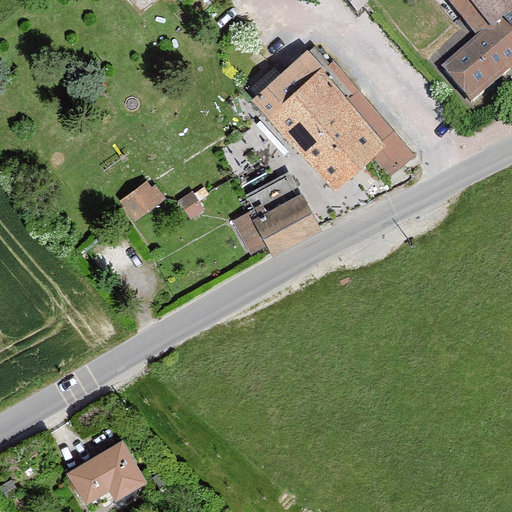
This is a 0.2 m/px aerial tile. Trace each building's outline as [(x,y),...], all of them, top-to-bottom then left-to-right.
[(511,0),(451,0),(485,40),(447,71),(472,101),(511,67),(511,0)] [(281,76),(257,98),(335,187),(372,155),(390,175),(404,163),(413,154),(334,63),(331,66),(315,47),(281,76)] [(289,173),(246,196),(254,210),(234,220),(252,252),(269,243),(273,251),(318,227),(289,173)] [(146,183),(123,200),(136,218),(164,198),(155,186),(151,189),(146,183)] [(192,193),(181,201),(191,215),(202,207),(192,193)] [(119,496),(146,480),(124,442),(72,472),(88,499),(113,485),(119,496)]
